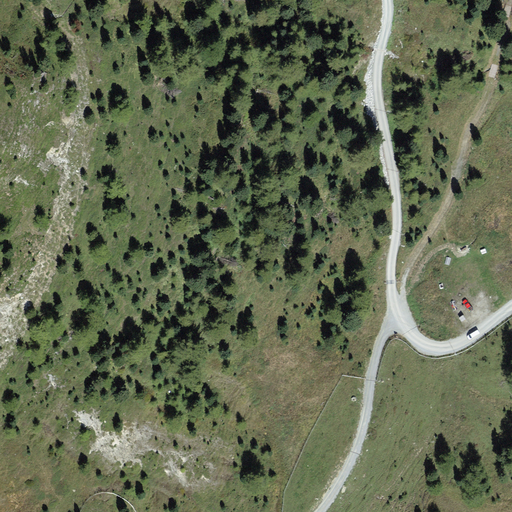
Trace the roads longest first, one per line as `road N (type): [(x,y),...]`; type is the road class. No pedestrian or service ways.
road 1 (track): [(511,308),(446,347),(421,343),(400,319),(390,281),(396,208),(376,69),(388,0)]
road 2 (track): [(396,309),(403,279),(452,197),(511,12)]
road 3 (track): [(318,511),(358,448),(378,345),(400,319)]
